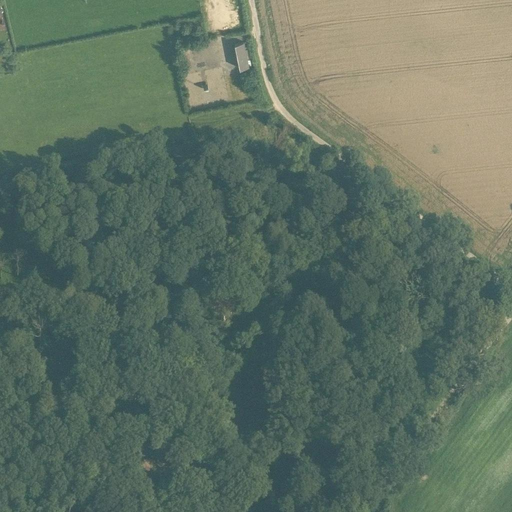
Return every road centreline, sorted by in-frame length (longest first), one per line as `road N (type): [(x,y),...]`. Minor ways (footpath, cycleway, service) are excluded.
road 1 (unclassified): [(511,288),(278,108),(251,0)]
road 2 (track): [(0,178),(84,154),(218,140),(350,163)]
road 3 (unclassified): [(375,511),(400,455),(511,312)]
